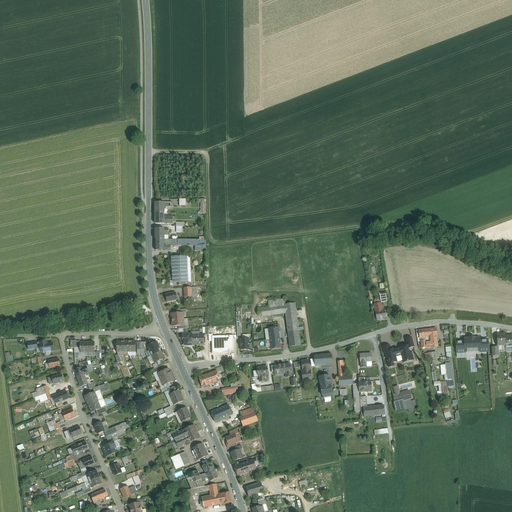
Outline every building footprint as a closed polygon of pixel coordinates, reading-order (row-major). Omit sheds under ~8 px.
[(171,203),(155,202),(155,213),(164,213),(164,210),(166,210),(166,208),(171,208),(171,203)] [(164,213),(155,213),(155,224),(173,224),(173,223),(173,217),(164,216),(164,213)] [(168,229),(155,229),(155,239),(164,240),(168,240),(168,229)] [(164,240),(155,239),(155,250),(171,250),(171,246),(170,240),(168,240),(164,240)] [(206,240),(180,240),(181,245),(195,245),(195,251),(205,251),(206,240)] [(190,256),(171,257),(173,281),(170,281),(170,283),(179,283),(179,285),(181,285),(181,283),(191,282),(191,273),(190,256)] [(191,288),(184,288),(184,297),(192,297),(191,288)] [(176,293),(165,295),(167,302),(177,300),(176,293)] [(286,305),(284,305),(285,312),(290,347),(301,345),(295,303),(286,305)] [(381,303),(374,304),(375,312),(382,310),(381,303)] [(269,307),(257,308),(258,315),(285,312),(284,305),(269,307)] [(375,312),(377,319),(386,318),(385,310),(382,310),(375,312)] [(278,327),(268,329),(270,339),(279,338),(278,331),(278,327)] [(436,328),(430,329),(431,336),(425,337),(426,341),(421,341),(422,348),(427,347),(427,348),(438,347),(436,336),(437,335),(436,328)] [(425,337),(431,336),(430,329),(419,330),(420,338),(425,337)] [(462,329),(452,330),(453,341),(458,341),(463,341),(462,329)] [(488,331),(471,332),(472,348),(484,347),(489,347),(488,331)] [(191,335),(191,334),(182,334),(182,340),(184,340),(185,345),(192,345),(191,335)] [(249,342),(248,334),(242,334),(242,338),(238,338),(238,350),(252,349),(252,342),(249,342)] [(505,334),(497,334),(497,345),(506,344),(505,336),(505,334)] [(191,335),(192,345),(204,344),(204,335),(191,335)] [(407,345),(408,348),(414,347),(412,337),(405,339),(407,345)] [(279,338),(270,339),(271,349),(281,348),(279,338)] [(54,351),(54,350),(53,343),(48,343),(46,342),(46,341),(39,342),(40,342),(40,347),(41,352),(45,352),(50,351),(54,351)] [(87,356),(87,342),(80,342),(80,341),(76,341),(76,342),(71,342),(71,341),(70,341),(70,348),(80,348),(80,352),(78,352),(79,356),(87,356)] [(135,341),(128,342),(128,352),(136,352),(135,341)] [(458,341),(453,341),(454,350),(463,349),(463,341),(458,341)] [(128,342),(117,342),(117,346),(117,352),(128,352),(128,342)] [(161,352),(157,342),(147,346),(152,356),(161,352)] [(391,352),(391,350),(389,345),(382,346),(384,354),(386,354),(391,352)] [(386,356),(389,368),(394,366),(393,363),(397,362),(396,356),(401,355),(403,363),(414,360),(412,351),(409,352),(408,348),(407,345),(403,346),(399,348),(394,350),(394,349),(391,350),(391,352),(386,354),(387,356),(386,356)] [(430,357),(431,365),(438,364),(436,351),(424,353),(425,358),(430,357)] [(161,352),(152,356),(155,363),(164,359),(161,352)] [(371,353),(360,354),(361,367),(366,367),(366,362),(372,362),(371,353)] [(331,354),(314,355),(315,366),(332,365),(331,354)] [(484,354),(478,354),(477,355),(470,355),(470,361),(489,362),(489,359),(484,359),(485,354),(484,354)] [(58,359),(48,361),(50,369),(60,366),(58,359)] [(309,361),(306,361),(306,360),(301,361),(302,367),(302,372),(303,381),(311,379),(310,369),(309,361)] [(290,364),(274,366),(275,375),(286,373),(286,377),(292,376),(290,364)] [(80,368),(75,370),(77,377),(84,374),(84,375),(88,373),(86,367),(86,366),(80,368)] [(267,367),(257,368),(258,377),(260,377),(260,382),(265,381),(268,380),(268,375),(267,367)] [(224,368),(206,375),(208,381),(210,380),(212,384),(227,379),(224,368)] [(169,369),(158,374),(160,380),(171,375),(169,369)] [(62,374),(51,377),(53,384),(64,381),(62,374)] [(84,374),(77,377),(80,387),(87,385),(88,384),(84,375),(84,374)] [(171,375),(160,380),(163,385),(174,381),(171,375)] [(206,375),(199,377),(202,387),(212,384),(210,380),(208,381),(206,375)] [(329,375),(319,376),(321,387),(331,386),(329,375)] [(339,376),(338,376),(339,386),(353,385),(353,384),(352,375),(346,376),(339,376)] [(365,382),(359,382),(360,392),(372,391),(371,381),(365,382)] [(331,386),(321,387),(322,395),(323,395),(323,398),(331,397),(331,394),(332,394),(331,386)] [(222,390),(223,395),(238,393),(237,388),(237,387),(231,388),(222,389),(222,390)] [(392,388),(396,402),(402,400),(403,401),(409,399),(408,393),(400,396),(397,387),(392,388)] [(66,391),(57,395),(53,397),(57,407),(62,404),(61,402),(69,398),(66,391)] [(170,394),(169,395),(174,405),(183,401),(178,391),(170,394)] [(94,393),(85,397),(88,405),(98,401),(94,393)] [(98,401),(88,405),(91,412),(95,410),(101,408),(101,407),(98,401)] [(228,405),(219,409),(223,418),(232,415),(228,405)] [(384,405),(375,406),(376,416),(385,415),(384,405)] [(101,407),(101,408),(95,410),(98,415),(107,412),(104,406),(101,407)] [(367,407),(363,408),(363,411),(364,417),(376,416),(375,406),(367,407)] [(185,408),(177,412),(182,422),(191,418),(189,414),(188,414),(185,408)] [(253,408),(240,413),(241,417),(255,412),(253,408)] [(72,409),(62,413),(63,415),(61,415),(62,417),(64,417),(65,420),(75,416),(72,409)] [(219,409),(211,413),(215,422),(223,418),(219,409)] [(241,417),(239,417),(241,422),(243,427),(258,421),(255,412),(241,417)] [(101,422),(94,425),(98,434),(104,432),(109,430),(108,429),(105,422),(101,423),(101,422)] [(121,424),(108,429),(109,430),(109,429),(112,435),(122,431),(123,430),(121,424)] [(184,430),(187,436),(197,432),(194,425),(184,430)] [(73,438),(83,434),(79,427),(70,431),(73,438)] [(176,441),(187,436),(184,430),(179,433),(173,435),(173,436),(176,441)] [(197,432),(187,436),(190,443),(200,438),(197,432)] [(231,436),(226,438),(228,445),(241,441),(238,433),(231,436)] [(191,444),(190,443),(187,436),(176,441),(178,447),(186,444),(187,446),(191,444)] [(86,442),(72,447),(75,454),(77,455),(78,454),(79,453),(89,449),(86,442)] [(110,444),(103,447),(107,456),(114,453),(117,452),(114,446),(111,447),(110,444)] [(202,444),(192,448),(198,460),(208,456),(202,444)] [(233,452),(231,453),(234,461),(242,458),(239,450),(233,452)] [(190,464),(185,452),(179,455),(184,466),(190,464)] [(131,458),(132,458),(131,455),(122,458),(125,466),(132,463),(131,458)] [(184,466),(179,455),(171,458),(176,470),(184,466)] [(92,456),(82,460),(85,467),(95,464),(92,456)] [(253,460),(235,467),(238,475),(256,469),(253,460)] [(211,461),(202,466),(204,470),(206,474),(214,470),(212,466),(213,466),(211,461)] [(118,464),(111,466),(115,476),(122,473),(118,464)] [(96,470),(86,474),(87,475),(85,476),(82,477),(84,483),(85,483),(99,477),(96,470)] [(197,470),(185,476),(187,479),(191,478),(191,479),(199,475),(199,476),(197,470)] [(214,470),(206,474),(208,478),(210,482),(219,478),(217,473),(216,474),(214,470)] [(175,477),(183,474),(182,471),(170,475),(172,481),(176,480),(175,477)] [(199,475),(191,479),(191,480),(188,481),(192,489),(199,488),(204,487),(201,480),(199,476),(199,475)] [(99,477),(85,483),(87,489),(90,488),(92,488),(102,484),(99,477)] [(261,483),(246,487),(249,497),(264,492),(261,483)] [(204,487),(199,488),(200,493),(210,491),(211,496),(218,494),(216,484),(204,487)] [(127,486),(120,489),(124,498),(131,496),(131,495),(137,493),(134,486),(128,489),(127,486)] [(76,487),(59,494),(61,497),(62,498),(68,496),(67,494),(77,490),(76,487)] [(192,489),(186,490),(191,511),(195,511),(191,494),(200,493),(199,488),(192,489)] [(105,489),(94,494),(97,501),(99,500),(108,497),(105,489)] [(218,494),(219,505),(232,502),(230,492),(218,494)] [(211,496),(201,498),(203,508),(219,505),(218,494),(211,496)] [(136,504),(130,505),(131,511),(141,511),(142,510),(142,507),(140,506),(139,503),(136,504)]
